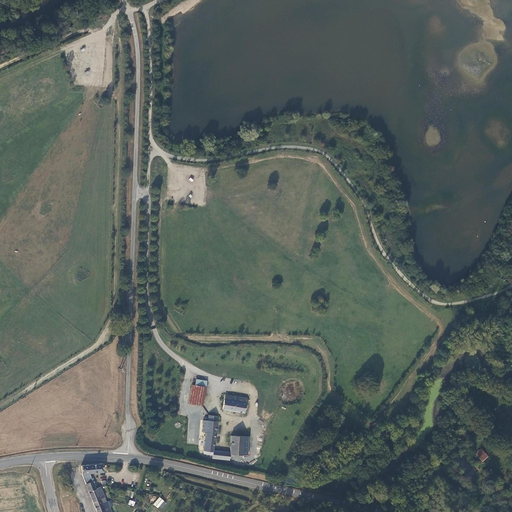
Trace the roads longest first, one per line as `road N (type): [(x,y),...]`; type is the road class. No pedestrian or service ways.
road 1 (unclassified): [(123,0),(138,73),(127,458)]
road 2 (secondary): [(127,458),(379,511)]
